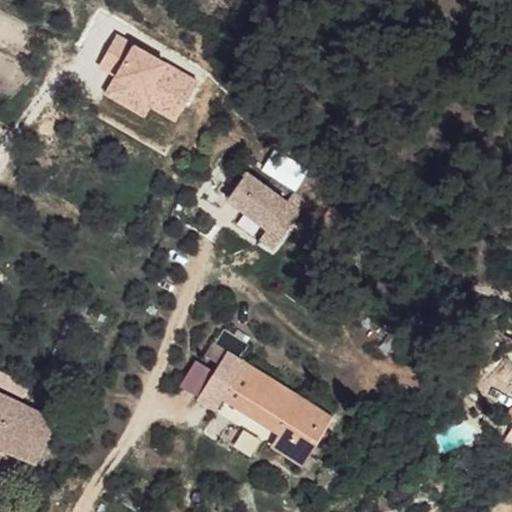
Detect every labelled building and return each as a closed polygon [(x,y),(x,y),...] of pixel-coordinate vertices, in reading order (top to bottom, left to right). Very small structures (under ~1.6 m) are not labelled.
[(245,179),(226,205),(267,234),(259,245),(273,255),(299,218),(245,179)] [(218,364),(197,398),(216,410),(223,398),(279,433),(290,440),(282,453),(303,467),(325,433),(318,429),(327,414),(240,360),(249,345),(224,329),(206,356),(218,364)] [(49,364),(45,371),(56,377),(60,369),(49,364)] [(0,448),(10,452),(29,406),(4,396),(1,402),(0,401),(0,448)] [(29,406),(10,452),(36,464),(58,419),(29,406)] [(333,419),(327,414),(318,429),(325,433),(333,419)] [(271,447),(282,453),(290,440),(279,433),(271,447)] [(10,452),(0,448),(0,457),(7,461),(10,452)]
